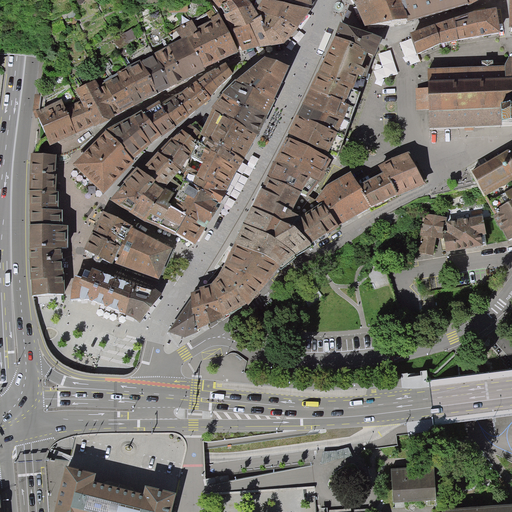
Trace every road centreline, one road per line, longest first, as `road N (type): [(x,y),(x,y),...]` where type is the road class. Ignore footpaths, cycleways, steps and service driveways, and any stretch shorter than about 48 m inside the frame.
road 1 (primary): [(25,0),(9,221),(11,320)]
road 2 (residential): [(220,336),(265,359),(369,357),(425,348),(485,320)]
road 3 (residential): [(220,336),(315,258),(428,188)]
road 4 (residential): [(311,56),(203,260)]
road 5 (residential): [(261,54),(98,205)]
road 6 (secondary): [(392,411),(305,417),(178,408)]
road 7 (residential): [(261,54),(222,65),(107,126)]
road 8 (primary): [(150,390),(46,368),(11,320)]
road 9 (secondary): [(149,407),(17,409)]
road 10 (secondary): [(392,411),(511,396)]
